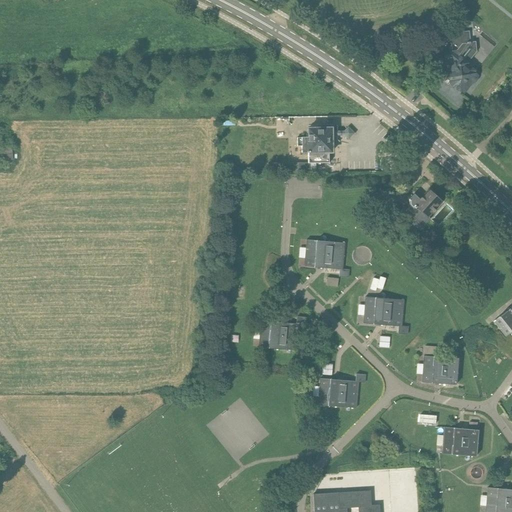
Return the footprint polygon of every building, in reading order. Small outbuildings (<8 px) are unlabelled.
[(478,78),(478,77),(479,76),(475,72),(477,70),(467,62),(476,51),(475,42),(470,42),(469,32),(462,33),(456,28),(446,41),(451,45),(443,56),(449,61),(453,64),(443,76),(451,82),(450,83),(451,84),(452,86),(455,89),(457,89),(458,89),(463,93),(471,83),(472,84),(473,84),(474,84),(475,83),(476,82),(477,82),(477,81),(478,80),(478,79),(478,78)] [(331,129),(331,125),(308,126),(308,135),(297,136),(297,143),(301,143),(301,152),(309,152),(309,163),(329,163),(329,155),(326,156),(326,153),(331,152),(331,139),(331,137),(333,136),(337,136),(338,136),(338,132),(337,131),(333,131),(331,130),(331,129)] [(410,206),(407,209),(405,212),(423,227),(429,220),(427,217),(441,202),(429,191),(420,201),(414,195),(410,200),(409,205),(410,206)] [(386,212),(393,204),(396,201),(387,193),(384,196),(377,204),(386,212)] [(344,243),(306,240),(306,241),(307,241),(306,249),(306,250),(306,257),(305,258),(305,257),(305,258),(305,266),(304,266),(304,267),(339,270),(339,277),(348,278),(349,270),(342,270),(344,243)] [(380,277),(379,280),(376,288),(382,290),(386,279),(380,277)] [(327,278),(326,286),(337,287),(338,279),(327,278)] [(376,291),(376,288),(379,280),(373,278),(370,290),(376,291)] [(288,299),(282,293),(273,301),(279,307),(288,299)] [(398,334),(407,335),(408,328),(400,328),(402,301),(365,297),(365,298),(366,298),(365,306),(365,307),(365,314),(364,315),(364,323),(363,323),(363,324),(398,327),(398,334)] [(511,306),(511,308),(509,309),(507,310),(508,310),(506,311),(493,322),(506,337),(511,332),(511,306)] [(297,324),(261,321),(258,349),(297,352),(297,351),(296,351),(297,342),(298,342),(297,342),(297,334),(298,334),(298,333),(298,325),(306,326),(306,318),(297,317),(297,324)] [(380,337),(379,348),(389,348),(390,337),(380,337)] [(437,347),(425,346),(424,355),(437,356),(437,347)] [(421,382),(421,383),(456,385),(455,385),(456,377),(457,377),(457,376),(456,376),(456,374),(456,368),(457,368),(457,367),(457,359),(458,359),(448,358),(423,356),(423,357),(424,357),(424,365),(423,365),(423,366),(424,366),(423,374),(422,374),(423,374),(422,382),(421,382)] [(332,375),(332,365),(324,364),(324,375),(332,375)] [(320,379),(317,405),(356,408),(355,408),(356,400),(357,399),(356,399),(356,391),(357,391),(356,391),(357,382),(365,383),(365,375),(356,374),(356,375),(356,382),(320,379)] [(420,415),(419,423),(435,425),(436,416),(420,415)] [(442,455),(476,457),(476,456),(475,456),(476,448),(477,448),(476,448),(477,440),(477,439),(477,431),(478,431),(478,430),(444,428),(442,455)] [(511,511),(511,490),(487,488),(485,511),(511,511)] [(408,511),(408,504),(411,503),(411,491),(393,492),(393,489),(376,490),(376,493),(370,494),(370,491),(357,492),(357,493),(352,493),(351,493),(346,493),(345,493),(340,494),(339,493),(339,494),(333,494),(332,494),(327,494),(326,494),(325,494),(321,495),(321,494),(320,494),(320,495),(315,495),(315,494),(313,494),(313,511),(379,511),(378,506),(379,506),(379,505),(391,505),(391,511),(408,511)]
